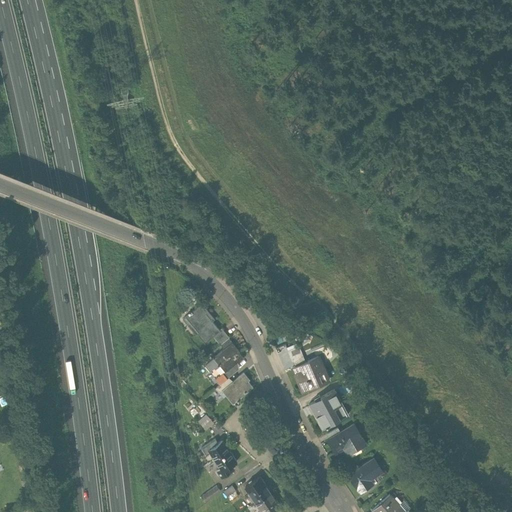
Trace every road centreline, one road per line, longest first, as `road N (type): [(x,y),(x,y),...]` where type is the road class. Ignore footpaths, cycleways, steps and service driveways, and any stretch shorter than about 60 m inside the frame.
road 1 (motorway): [(117,511),(62,143),(26,0)]
road 2 (motorway): [(0,4),(73,371),(88,511)]
road 3 (residential): [(343,511),(250,330),(212,281),(150,242),(0,184)]
road 4 (track): [(135,0),(176,147),(286,278),(314,298)]
road 5 (track): [(314,298),(504,511)]
road 6 (track): [(511,164),(400,268)]
